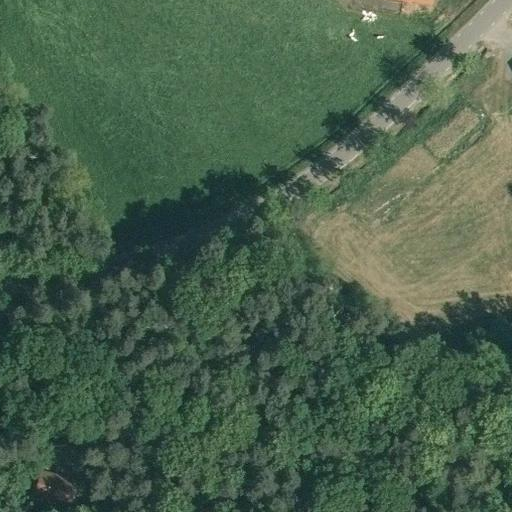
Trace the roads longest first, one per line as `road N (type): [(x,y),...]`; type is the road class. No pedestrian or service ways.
road 1 (tertiary): [(504,0),(337,161),(278,203),(138,263),(0,286)]
road 2 (unknown): [(146,394),(276,409),(342,399),(406,376)]
